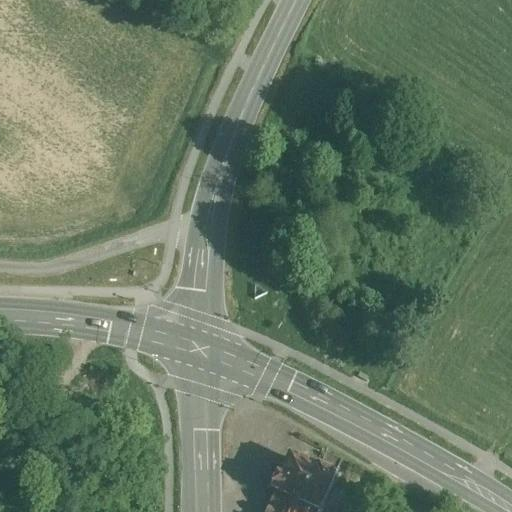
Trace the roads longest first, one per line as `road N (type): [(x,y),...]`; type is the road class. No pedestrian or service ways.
road 1 (tertiary): [(200,351),(207,253),(231,140),(299,0)]
road 2 (secondary): [(511,508),(271,375),(200,351)]
road 3 (secondary): [(200,351),(135,333),(0,315)]
road 4 (tertiary): [(200,351),(204,511)]
